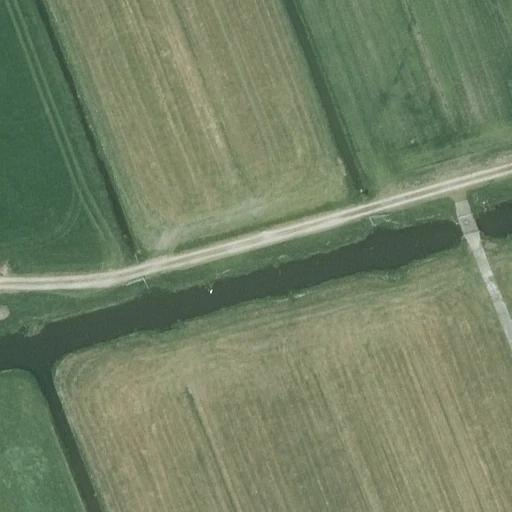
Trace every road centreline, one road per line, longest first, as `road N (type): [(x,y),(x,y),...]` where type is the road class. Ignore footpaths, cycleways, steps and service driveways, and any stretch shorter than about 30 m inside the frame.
road 1 (track): [(449,175),(107,268),(0,271)]
road 2 (track): [(449,175),(511,337)]
